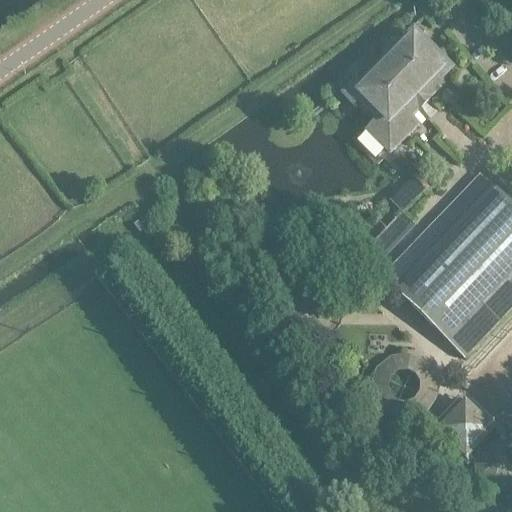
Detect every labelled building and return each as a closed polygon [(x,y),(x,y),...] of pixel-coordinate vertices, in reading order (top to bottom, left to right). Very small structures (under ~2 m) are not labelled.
[(416,29),(362,83),(359,80),(343,96),(356,108),(359,105),(377,122),(367,132),(391,157),(422,126),(414,119),(447,86),(444,82),(457,70),(416,29)] [(372,269),(449,189),(440,181),(425,196),(423,194),(360,259),(372,269)] [(466,360),(511,311),(511,207),(484,181),(386,283),(466,360)] [(163,200),(155,205),(161,213),(168,208),(163,200)] [(310,342),(322,341),(331,336),(339,329),(344,320),(347,310),(345,299),(340,288),(331,280),(319,275),(307,275),(295,280),(286,288),(281,299),(280,311),(282,322),(289,332),(298,338),(310,342)] [(431,409),(437,399),(439,387),(437,375),(431,365),(422,358),(411,354),(399,354),(388,358),(380,365),(374,375),(372,387),(374,398),(379,409),(388,416),(399,420),(411,420),(422,416),(431,409)] [(482,449),(497,434),(496,431),(469,405),(465,405),(441,431),(440,436),(465,460),(468,461),(472,458),(482,449)]
